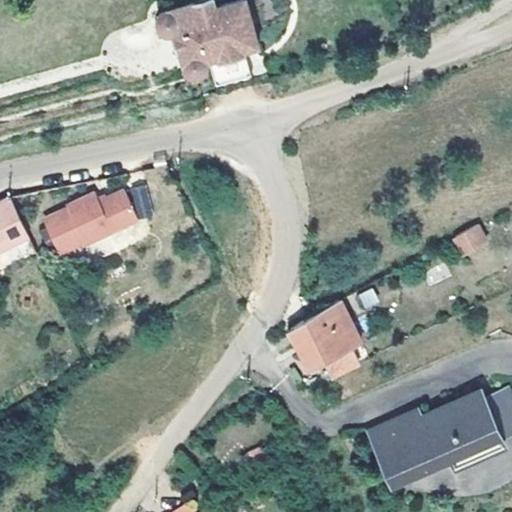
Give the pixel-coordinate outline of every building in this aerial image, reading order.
[(217,0),(209,0),(171,11),(166,13),(162,17),(161,22),(161,27),(163,31),(168,35),(172,36),(177,35),(178,38),(176,39),(180,53),(182,53),(187,69),(192,74),(197,76),(202,76),(205,74),(207,73),(210,69),(211,66),(211,61),(214,60),(224,94),(273,80),(250,0),(245,0),(219,8),(217,0)] [(85,244),(108,231),(137,217),(136,215),(122,189),(98,200),(94,192),(65,207),(67,210),(44,221),(61,252),(84,241),(85,244)] [(0,203),(0,249),(29,235),(11,199),(0,203)] [(463,257),(490,241),(478,222),(451,238),(463,257)] [(444,262),(424,271),(430,284),(450,275),(444,262)] [(363,309),(379,304),(374,288),(358,293),(363,309)] [(338,303),(317,314),(287,334),(298,350),(310,373),(361,345),(338,303)] [(482,401),(499,436),(511,429),(511,401),(506,389),(482,401)] [(504,447),(499,436),(482,401),(477,391),(419,417),(371,439),(393,487),(452,460),(456,469),(504,447)] [(368,433),(371,439),(419,417),(416,411),(368,433)] [(260,445),(244,455),(252,468),(268,459),(260,445)]
